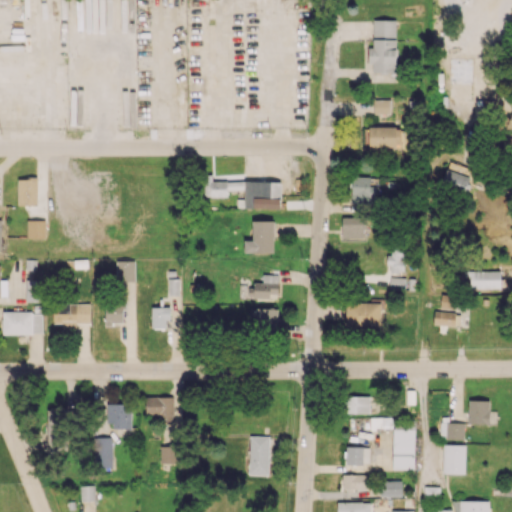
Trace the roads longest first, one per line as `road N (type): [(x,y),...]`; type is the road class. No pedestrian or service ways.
road 1 (residential): [(511,368),(0,371)]
road 2 (residential): [(333,21),(303,511)]
road 3 (residential): [(325,146),(0,147)]
